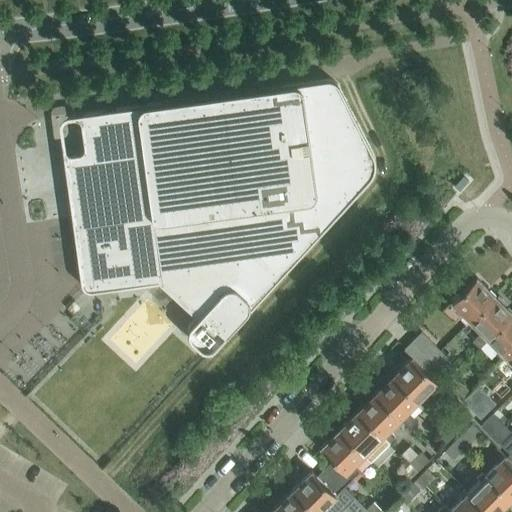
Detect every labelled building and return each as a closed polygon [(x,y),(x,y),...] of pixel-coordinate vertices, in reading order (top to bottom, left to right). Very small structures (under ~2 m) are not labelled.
[(69,194),(80,278),(81,283),(84,287),(89,289),(93,289),(122,285),(121,278),(160,273),(201,311),(197,315),(190,323),(188,327),(187,332),(189,336),(192,340),(198,345),(202,348),(206,349),(211,348),(215,345),(368,179),(372,173),(374,166),(374,159),(372,152),(339,85),(335,81),(331,79),(325,78),(89,111),(86,113),(83,115),(82,119),(81,123),(87,162),(77,163),(80,182),(90,181),(92,191),(69,194)] [(451,181),(460,189),(467,181),(459,173),(451,181)] [(452,300),(470,319),(494,295),(495,294),(494,294),(492,296),(486,290),(488,288),(488,287),(487,288),(476,277),(477,276),(476,276),(452,300)] [(505,306),(494,295),(470,319),(481,330),(472,339),(480,346),(488,337),(511,313),(511,312),(511,311),(511,312),(510,314),(504,308),(506,306),(506,305),(505,306)] [(506,355),(511,349),(511,313),(488,337),(506,355)] [(413,339),(430,357),(437,364),(446,356),(421,331),(413,339)] [(395,375),(418,398),(430,409),(448,392),(429,373),(422,366),(430,357),(413,339),(404,348),(411,356),(411,357),(401,367),(400,367),(399,367),(401,369),(395,375)] [(429,373),(437,364),(430,357),(422,366),(429,373)] [(418,398),(395,375),(393,373),(393,374),(393,375),(383,385),(382,385),(381,385),(383,387),(378,393),(400,416),(410,427),(417,420),(406,409),(418,398)] [(453,389),(462,398),(469,391),(460,382),(453,389)] [(477,383),(469,391),(462,398),(481,417),(488,410),(496,401),(477,383)] [(400,416),(378,393),(376,391),(375,392),(376,392),(365,403),(364,402),(363,403),(365,405),(360,411),(382,434),(400,416)] [(454,417),(445,425),(454,434),(472,416),(468,412),(463,407),(454,417)] [(389,441),(382,434),(360,411),(358,409),(357,410),(358,410),(347,421),(346,420),(345,421),(347,423),(342,429),(340,427),(339,427),(340,428),(364,452),(371,459),(389,441)] [(489,433),(498,443),(506,435),(497,425),(488,416),(480,424),(489,433)] [(462,431),(453,439),(461,447),(479,429),(472,421),(462,431)] [(445,443),(454,434),(445,425),(436,435),(445,443)] [(364,452),(340,428),(329,439),(328,438),(327,439),(329,441),(324,446),(322,445),(321,445),(334,458),(326,467),(343,485),(352,476),(346,470),(364,452)] [(452,456),(461,447),(453,439),(444,448),(452,456)] [(418,453),(409,462),(417,470),(426,461),(418,453)] [(511,461),(507,457),(504,454),(486,472),(510,496),(511,493),(511,461)] [(408,478),(417,470),(409,462),(401,471),(408,478)] [(426,466),(417,475),(425,483),(434,474),(426,466)] [(337,511),(354,496),(343,485),(326,467),(317,475),(311,469),(310,470),(311,471),(300,481),(299,482),(301,484),(295,489),(293,487),(293,488),(316,511),(317,511),(318,511),(317,511),(337,511)] [(511,497),(510,496),(486,472),(468,491),(488,511),(493,511),(503,503),(503,504),(504,503),(502,501),(508,495),(510,498),(511,497)] [(407,501),(425,483),(417,475),(399,493),(407,501)] [(316,511),(293,488),(292,488),(293,489),(282,499),(281,499),(283,501),(277,507),(281,511),(316,511)] [(488,511),(468,491),(450,508),(453,511),(488,511)] [(368,511),(377,511),(382,508),(374,500),(365,509),(368,511)]
